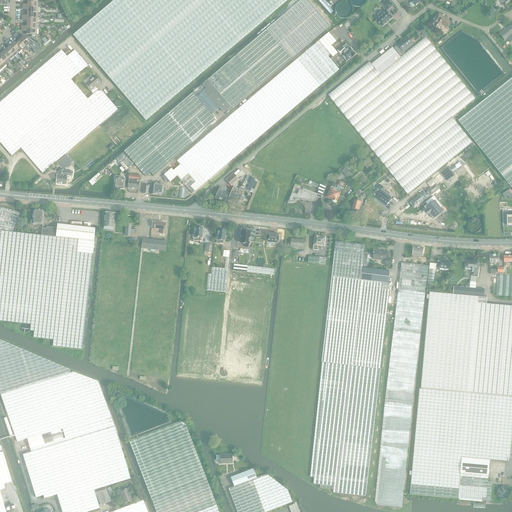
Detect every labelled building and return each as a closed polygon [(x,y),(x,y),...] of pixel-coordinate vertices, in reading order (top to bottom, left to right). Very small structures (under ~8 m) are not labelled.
[(114,0),(73,35),(146,120),(193,80),(232,46),(280,4),(285,0),(114,0)] [(231,107),(233,109),(330,26),(308,0),(301,0),(236,55),(207,80),(231,107)] [(388,0),(386,0),(383,4),(388,10),(393,5),(388,0)] [(452,0),(451,0),(450,2),(457,8),(459,6),(452,0)] [(376,20),(382,27),(393,18),(387,11),(383,14),(381,12),(378,14),(380,17),(376,20)] [(447,27),(450,22),(440,14),(438,16),(437,15),(431,23),(438,28),(442,23),(447,27)] [(511,41),(511,28),(510,26),(500,34),(505,40),(507,38),(511,43),(511,41)] [(22,28),(22,31),(27,31),(27,34),(31,34),(31,37),(36,39),(36,34),(37,34),(37,29),(22,28)] [(181,180),(192,193),(236,156),(246,148),(339,70),(328,56),(330,54),(332,57),(337,53),(331,46),(337,42),(329,32),(236,110),(228,117),(177,161),(180,165),(188,174),(181,180)] [(26,46),(28,43),(30,45),(34,42),(28,38),(27,39),(24,36),(20,39),(26,46)] [(43,44),(45,46),(51,41),(49,38),(47,40),(44,37),(41,40),(43,43),(43,44)] [(426,37),(401,57),(380,74),(372,64),(370,62),(329,95),(388,169),(408,194),(472,143),(452,117),(475,98),(426,37)] [(398,44),(398,45),(394,48),(400,56),(404,53),(403,51),(413,43),(408,37),(402,41),(398,44)] [(20,39),(16,43),(20,48),(21,49),(26,46),(20,39)] [(16,43),(14,41),(10,45),(18,53),(21,49),(20,48),(16,43)] [(10,45),(6,48),(14,56),(18,53),(10,45)] [(352,58),(355,55),(349,47),(346,50),(343,46),(338,51),(347,61),(351,57),(352,58)] [(393,47),(372,64),(380,74),(401,57),(393,47)] [(8,59),(10,61),(14,57),(14,56),(6,48),(2,52),(8,59)] [(67,57),(64,53),(61,50),(50,59),(56,66),(67,57)] [(80,72),(87,65),(75,50),(71,53),(67,57),(80,72)] [(2,52),(0,54),(0,57),(4,62),(8,59),(2,52)] [(0,101),(0,142),(11,156),(16,152),(21,148),(27,156),(42,173),(117,109),(102,91),(99,91),(95,86),(90,90),(93,94),(87,99),(71,80),(80,72),(67,57),(56,66),(50,59),(0,101)] [(95,86),(100,82),(95,76),(93,78),(90,76),(88,78),(90,80),(85,85),(90,90),(95,86)] [(468,114),(459,121),(511,188),(511,78),(492,94),(486,99),(468,114)] [(207,80),(202,84),(193,92),(212,114),(212,115),(220,108),(224,113),(231,107),(207,80)] [(193,92),(192,93),(124,151),(145,176),(150,172),(153,176),(217,122),(211,115),(212,114),(193,92)] [(132,164),(123,152),(116,159),(125,170),(132,164)] [(61,160),(66,167),(71,162),(66,156),(61,160)] [(460,161),(450,169),(453,172),(462,165),(460,161)] [(180,165),(173,171),(171,168),(163,175),(170,182),(177,176),(181,180),(188,174),(180,165)] [(342,171),(347,177),(352,173),(347,167),(342,171)] [(449,167),(441,173),(445,179),(453,172),(450,169),(449,167)] [(72,176),(73,171),(62,170),(61,175),(57,175),(56,184),(67,185),(68,176),(72,176)] [(98,173),(89,182),(92,186),(96,183),(94,180),(100,175),(98,173)] [(235,176),(233,173),(226,179),(228,182),(235,176)] [(138,190),(140,176),(129,174),(127,188),(138,190)] [(124,190),(126,179),(120,178),(120,177),(115,176),(115,177),(114,177),(114,179),(114,180),(113,188),(119,188),(119,189),(124,190)] [(231,186),(236,182),(239,180),(235,176),(228,182),(231,186)] [(252,177),(247,190),(253,193),(257,182),(252,177)] [(434,179),(428,183),(431,188),(436,184),(437,184),(434,179)] [(162,195),(164,184),(153,183),(152,194),(157,195),(157,194),(162,195)] [(319,191),(317,194),(322,196),(326,187),(320,184),(318,190),(319,191)] [(424,192),(410,203),(414,208),(440,189),(436,184),(431,188),(428,191),(429,192),(426,194),(424,192)] [(388,203),(391,199),(383,193),(386,189),(380,185),(377,188),(381,191),(376,197),(383,203),(386,206),(388,203)] [(225,202),(229,193),(225,191),(226,189),(220,186),(215,197),(225,202)] [(338,186),(337,188),(332,186),(327,197),(333,200),(333,201),(334,202),(335,203),(337,202),(343,188),(338,186)] [(186,188),(179,187),(178,198),(185,199),(186,188)] [(227,200),(233,202),(238,189),(233,187),(227,200)] [(298,194),(292,192),(289,201),(290,202),(293,202),(296,201),(297,201),(297,199),(298,197),(301,199),(301,200),(315,202),(317,196),(315,196),(316,193),(303,188),(303,190),(300,189),(298,194)] [(243,191),(238,189),(233,202),(237,204),(239,200),(241,201),(243,201),(244,199),(243,197),(241,196),(243,191)] [(405,192),(397,199),(400,201),(407,195),(405,192)] [(434,196),(426,202),(429,206),(427,208),(428,209),(426,210),(429,214),(431,213),(435,218),(443,211),(442,209),(443,208),(434,196)] [(363,200),(358,199),(357,201),(355,200),(353,208),(354,209),(353,209),(356,210),(356,209),(359,210),(360,205),(361,206),(363,200)] [(0,320),(31,324),(30,331),(34,331),(33,337),(53,340),(52,346),(82,349),(92,254),(76,252),(78,239),(41,235),(13,232),(21,212),(0,206),(0,320)] [(43,225),(44,210),(33,210),(32,221),(31,223),(32,223),(32,224),(43,225)] [(119,218),(120,214),(105,212),(103,227),(114,228),(115,216),(117,218),(119,218)] [(482,223),(481,220),(480,217),(477,215),(473,214),(470,215),(467,216),(465,219),(464,223),(464,226),(466,229),(469,232),(472,232),(476,232),(479,230),(481,227),(482,223)] [(165,229),(165,223),(154,222),(154,224),(153,224),(153,227),(154,227),(154,228),(161,229),(161,234),(164,234),(165,229)] [(92,254),(94,242),(95,228),(57,224),(57,228),(47,227),(47,229),(42,228),(41,235),(78,239),(76,252),(92,254)] [(199,244),(200,242),(200,238),(201,238),(201,237),(202,237),(203,234),(202,234),(202,228),(201,227),(199,227),(198,227),(195,227),(194,233),(193,233),(192,237),(193,237),(193,241),(195,241),(195,244),(199,244)] [(223,244),(223,242),(223,240),(225,240),(225,239),(226,239),(226,236),(225,236),(226,230),(225,230),(224,229),(222,229),(222,230),(218,229),(218,235),(216,235),(215,240),(216,240),(216,243),(223,244)] [(249,244),(249,242),(250,232),(241,231),(240,238),(239,238),(238,242),(240,242),(240,243),(246,244),(245,247),(249,248),(249,244)] [(267,242),(279,243),(280,235),(268,234),(267,242)] [(325,246),(325,242),(326,237),(319,237),(320,236),(315,235),(313,250),(318,250),(318,248),(317,248),(318,246),(325,246)] [(142,239),(141,248),(165,251),(166,241),(142,239)] [(304,247),(305,242),(305,240),(292,239),(291,246),(304,247)] [(390,283),(389,283),(361,280),(362,268),(363,264),(364,252),(365,245),(336,241),(323,358),(312,460),(311,477),(314,477),(314,484),(320,485),(320,488),(334,489),(333,493),(351,495),(366,497),(366,492),(381,369),(380,369),(390,283)] [(422,257),(424,248),(414,247),(412,255),(414,256),(413,258),(419,259),(420,256),(422,257)] [(373,259),(386,261),(385,265),(390,265),(391,258),(391,253),(387,252),(374,250),(373,259)] [(499,263),(499,255),(490,255),(490,263),(499,263)] [(308,263),(325,265),(326,258),(308,256),(308,263)] [(225,292),(229,257),(226,257),(224,269),(212,267),(211,273),(211,274),(208,274),(206,290),(225,292)] [(449,269),(451,260),(447,259),(447,260),(439,259),(439,261),(438,261),(438,262),(439,262),(438,264),(430,263),(427,284),(434,285),(436,268),(438,268),(449,269)] [(477,276),(479,262),(466,261),(465,267),(472,268),(471,276),(477,276)] [(402,263),(401,272),(427,276),(429,266),(402,263)] [(234,264),(233,271),(274,275),(275,269),(234,264)] [(390,271),(362,268),(361,280),(389,283),(390,271)] [(413,402),(427,276),(401,272),(385,400),(386,400),(376,492),(375,503),(377,506),(402,509),(404,492),(413,402)] [(511,296),(511,275),(497,275),(495,295),(511,296)] [(476,288),(470,288),(464,287),(461,287),(454,286),(453,294),(484,297),(485,289),(476,288)] [(487,297),(484,297),(453,294),(430,292),(421,389),(419,389),(411,494),(483,501),(483,497),(491,498),(492,482),(488,482),(489,479),(460,476),(460,472),(462,457),(490,460),(510,462),(511,437),(511,306),(487,304),(487,297)] [(28,329),(28,327),(27,326),(26,325),(24,325),(23,325),(21,326),(20,327),(20,329),(20,331),(21,332),(22,333),(24,333),(25,333),(27,332),(28,331),(28,329)] [(0,393),(70,372),(69,369),(1,340),(0,339),(0,393)] [(93,492),(92,488),(133,476),(98,381),(73,372),(0,394),(17,442),(27,439),(51,431),(52,434),(61,432),(60,430),(62,429),(65,438),(63,439),(63,437),(53,440),(54,441),(30,449),(31,452),(21,454),(34,492),(36,498),(43,495),(44,498),(56,495),(58,500),(61,511),(93,511),(98,511),(93,492)] [(219,511),(212,492),(186,426),(183,427),(180,421),(129,441),(156,511),(219,511)] [(27,439),(30,449),(54,441),(53,440),(63,437),(61,432),(52,434),(51,431),(27,439)] [(0,490),(5,489),(4,484),(12,482),(3,452),(1,453),(0,452),(0,490)] [(223,463),(226,463),(225,463),(232,462),(232,455),(220,455),(220,462),(219,462),(220,464),(223,464),(223,463)] [(489,476),(490,460),(462,457),(460,472),(460,476),(489,479),(489,476)] [(256,478),(253,469),(236,475),(230,477),(234,486),(256,478)] [(228,488),(230,492),(237,511),(266,511),(292,502),(287,490),(266,474),(256,478),(234,486),(228,488)] [(106,489),(96,492),(100,505),(110,502),(107,492),(106,489)] [(128,489),(119,492),(120,497),(121,497),(124,504),(132,501),(129,492),(128,489)] [(147,511),(143,501),(114,511),(113,511),(112,511),(147,511)]
